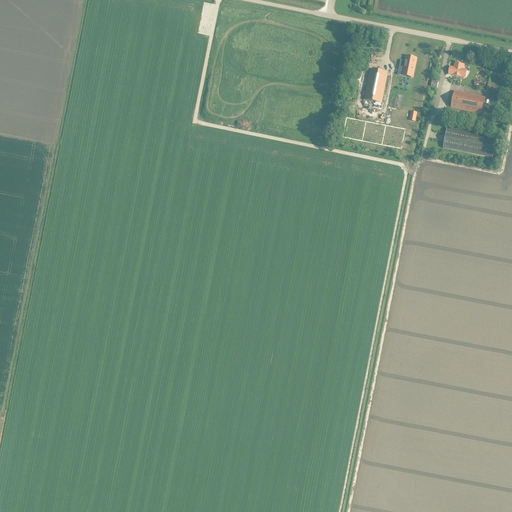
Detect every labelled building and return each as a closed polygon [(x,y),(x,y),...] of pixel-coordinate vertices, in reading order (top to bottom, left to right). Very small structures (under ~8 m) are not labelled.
[(406,56),(405,61),(403,71),(413,73),(416,58),(406,56)] [(467,70),(463,69),(464,64),(454,63),(454,67),(450,67),(448,74),(452,75),(461,77),(461,76),(465,77),(467,70)] [(370,69),(366,88),(364,100),(381,103),(387,73),(370,69)] [(362,72),(356,71),(353,86),(359,87),(362,72)] [(481,114),(485,97),(454,91),(451,108),(481,114)] [(346,117),(342,137),(401,149),(405,129),(346,117)] [(447,128),(443,148),(492,157),(496,138),(447,128)]
